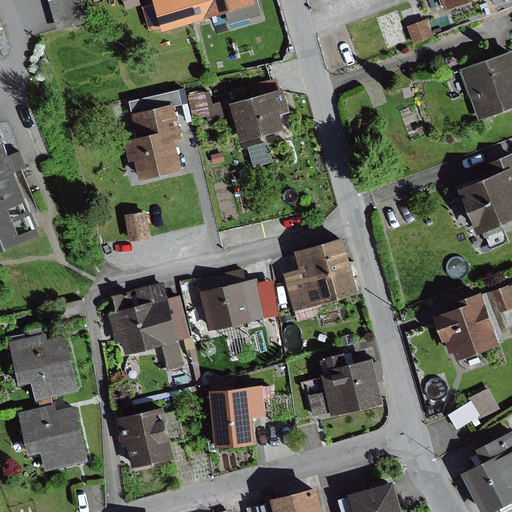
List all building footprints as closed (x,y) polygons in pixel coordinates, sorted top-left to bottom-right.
[(88,21),(82,0),(49,0),(57,29),(88,21)] [(123,0),(126,10),(141,6),(139,0),(123,0)] [(162,28),(163,31),(226,13),(230,24),(260,15),(257,3),(254,4),(253,0),(152,0),(154,3),(140,7),(147,32),(162,28)] [(438,0),(444,13),(477,0),(438,0)] [(428,19),(407,27),(413,45),(434,38),(428,19)] [(511,51),(460,70),(479,122),(511,109),(511,51)] [(247,85),(251,99),(280,91),(277,79),(247,85)] [(182,139),(175,107),(183,105),(179,90),(129,101),(138,139),(125,142),(129,162),(135,160),(140,181),(181,172),(174,141),(182,139)] [(230,105),(241,143),(283,131),(279,116),(290,113),(283,90),(280,91),(251,99),(230,105)] [(210,91),(187,96),(194,125),(224,118),(221,103),(213,104),(210,91)] [(0,252),(40,236),(0,137),(0,252)] [(272,163),(267,142),(248,148),(254,168),(272,163)] [(483,182),(459,192),(477,236),(511,221),(511,155),(488,165),(491,172),(481,177),(483,182)] [(219,166),(207,170),(211,182),(223,178),(219,166)] [(146,212),(124,215),(128,243),(150,240),(146,212)] [(359,295),(343,239),(294,252),(299,270),(284,274),(295,313),(359,295)] [(244,269),(225,274),(227,286),(246,282),(244,269)] [(220,275),(202,279),(204,292),(222,288),(220,275)] [(204,292),(199,293),(208,332),(266,319),(257,280),(246,282),(227,286),(222,288),(204,292)] [(136,309),(108,316),(115,345),(122,343),(125,356),(162,347),(168,371),(186,366),(180,342),(191,339),(181,296),(167,300),(163,284),(132,291),(136,309)] [(509,286),(492,291),(505,330),(511,327),(511,286),(509,287),(509,286)] [(134,306),(130,291),(113,296),(117,311),(134,306)] [(454,308),(440,313),(441,316),(434,319),(443,344),(445,344),(450,355),(454,355),(456,362),(499,347),(480,296),(453,305),(454,308)] [(79,392),(66,336),(46,341),(45,334),(9,343),(19,387),(32,384),(36,402),(79,392)] [(331,418),(384,405),(377,376),(384,374),(380,358),(355,364),(352,353),(327,359),(330,374),(322,376),(326,393),(309,397),(314,417),(330,413),(331,418)] [(210,393),(209,393),(214,450),(255,447),(253,418),(264,417),(262,389),(236,391),(235,377),(209,385),(210,393)] [(470,403),(448,416),(457,431),(479,418),(480,420),(500,410),(489,389),(468,399),(470,403)] [(88,463),(75,407),(56,411),(55,405),(18,413),(28,457),(41,454),(45,473),(88,463)] [(163,407),(117,418),(123,448),(127,448),(132,469),(175,460),(163,407)] [(461,475),(479,511),(494,511),(511,503),(511,432),(476,451),(483,464),(461,475)] [(401,511),(394,483),(348,496),(349,498),(339,501),(341,511),(401,511)] [(322,511),(317,489),(270,502),(273,511),(322,511)]
